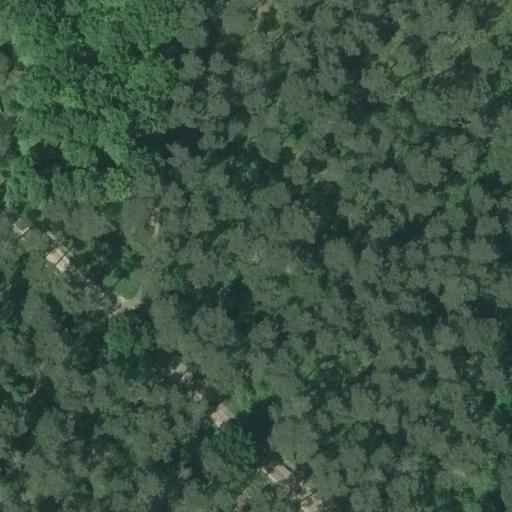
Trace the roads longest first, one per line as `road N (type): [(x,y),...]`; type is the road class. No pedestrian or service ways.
road 1 (unknown): [(0,155),(361,511)]
road 2 (track): [(174,0),(145,250),(105,301)]
road 3 (track): [(320,511),(105,301)]
road 4 (track): [(105,301),(0,193)]
